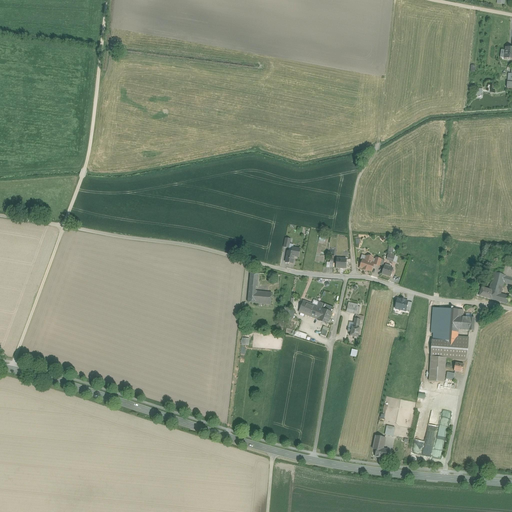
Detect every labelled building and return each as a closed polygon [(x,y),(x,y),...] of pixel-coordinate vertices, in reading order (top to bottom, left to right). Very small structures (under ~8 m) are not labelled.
[(293,260),(294,257),(299,257),(300,250),(295,249),(292,248),(292,252),(288,252),(287,255),(286,263),(293,264),(293,260)] [(390,252),(387,259),(394,262),(396,255),(390,252)] [(365,261),(362,260),(360,268),(364,269),(364,270),(367,272),(368,271),(371,272),(374,265),(373,265),(373,264),(371,263),(373,259),(372,258),(371,257),(368,256),(367,257),(365,261)] [(346,260),(336,259),(336,268),(346,269),(346,260)] [(479,271),(493,275),(494,273),(495,269),(480,265),(479,271)] [(393,269),(384,266),(382,274),(390,277),(393,269)] [(511,267),(505,266),(503,275),(506,276),(511,278),(511,267)] [(249,290),(256,291),(258,274),(250,273),(249,290)] [(501,295),(504,283),(506,276),(503,275),(494,273),(493,275),(489,290),(489,291),(501,295)] [(501,295),(489,291),(489,290),(482,288),(479,296),(491,300),(499,302),(503,303),(505,296),(501,295)] [(256,291),(249,290),(248,303),(255,303),(256,291)] [(256,290),(255,303),(275,305),(276,292),(256,290)] [(395,308),(409,311),(411,299),(397,296),(395,308)] [(318,320),(323,309),(303,301),(299,312),(318,320)] [(346,312),(357,314),(358,311),(360,311),(360,310),(358,310),(360,304),(349,302),(346,312)] [(463,310),(435,308),(433,341),(432,341),(431,358),(446,359),(465,360),(467,351),(468,347),(468,339),(456,338),(456,340),(452,340),(452,330),(457,330),(461,330),(462,318),(463,318),(463,310)] [(328,311),(323,309),(318,321),(327,325),(332,313),(328,311)] [(463,318),(462,318),(461,330),(474,331),(475,319),(463,318)] [(321,335),(326,337),(330,328),(324,326),(321,335)] [(359,329),(353,328),(353,326),(352,326),(351,330),(350,333),(349,336),(358,338),(360,329),(359,329)] [(446,359),(431,358),(429,382),(444,383),(446,359)] [(464,365),(455,363),(454,371),(462,373),(464,365)] [(454,380),(455,373),(448,372),(447,379),(454,380)] [(432,456),(434,448),(443,450),(448,422),(440,421),(442,412),(422,409),(414,453),(432,456)] [(396,427),(389,426),(386,435),(394,437),(396,427)] [(385,439),(376,437),(373,449),(377,450),(377,448),(383,449),(385,439)] [(383,449),(377,448),(377,450),(375,457),(385,459),(387,450),(383,449)]
